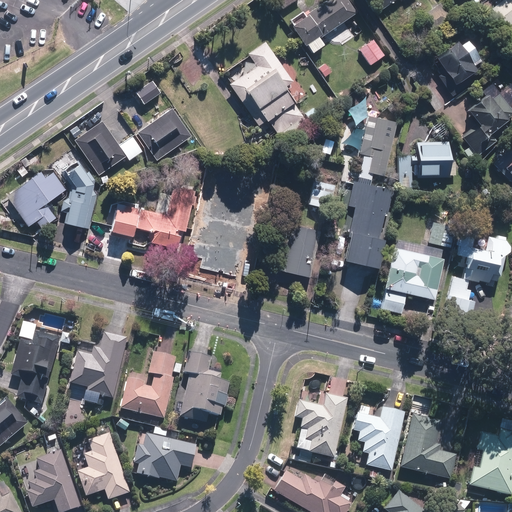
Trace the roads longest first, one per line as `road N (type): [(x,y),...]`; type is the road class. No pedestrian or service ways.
road 1 (residential): [(0,258),(280,327)]
road 2 (residential): [(280,327),(511,385)]
road 3 (secondary): [(186,0),(0,128)]
road 4 (residential): [(197,511),(238,473),(280,327)]
